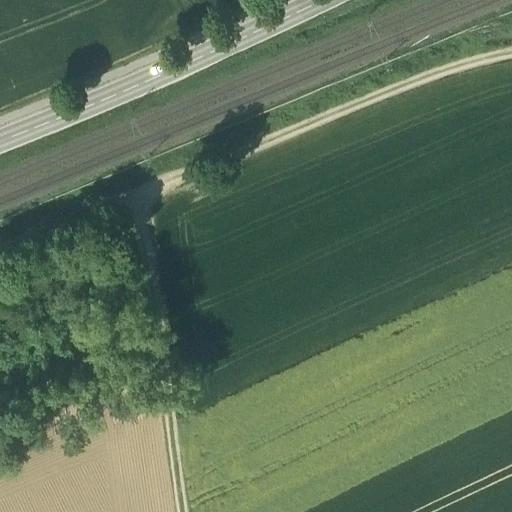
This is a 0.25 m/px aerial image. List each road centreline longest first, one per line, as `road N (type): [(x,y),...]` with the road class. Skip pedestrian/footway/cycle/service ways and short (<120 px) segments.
road 1 (secondary): [(0,142),(322,0)]
road 2 (track): [(181,511),(135,194)]
